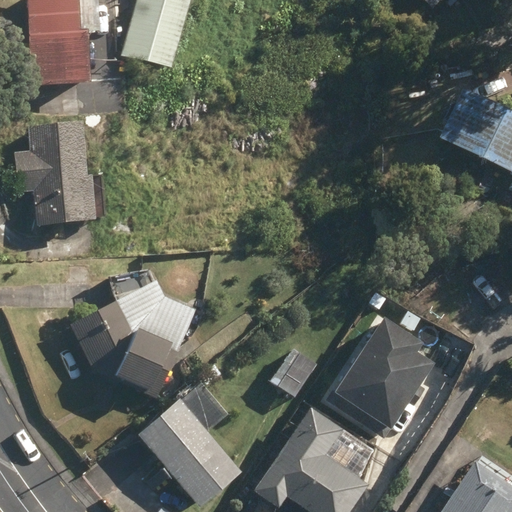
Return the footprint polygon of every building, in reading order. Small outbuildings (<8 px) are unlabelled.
[(26,0),(33,88),(91,84),(92,80),(120,79),(117,38),(89,40),(88,35),(102,35),(99,0),(26,0)] [(136,0),(120,57),(172,71),(191,0),(136,0)] [(421,0),(432,9),(440,0),(421,0)] [(441,138),(511,171),(511,112),(464,90),(441,138)] [(33,193),(36,228),(96,223),(92,177),(87,177),(82,125),(27,129),(30,153),(14,154),(18,195),(33,193)] [(93,373),(156,400),(158,395),(151,392),(171,346),(179,349),(195,312),(164,299),(156,284),(69,329),(93,373)] [(385,318),(334,392),(388,428),(432,363),(415,352),(421,342),(385,318)] [(285,370),(276,387),(296,398),(313,367),(289,353),(281,367),(285,370)] [(138,437),(199,510),(242,474),(201,425),(204,423),(190,405),(186,408),(180,402),(138,437)] [(287,499),(306,511),(352,511),(370,487),(359,480),(376,447),(317,406),(313,412),(310,410),(253,493),(279,511),(287,499)] [(511,511),(511,477),(482,458),(478,465),(475,463),(442,511),(511,511)]
